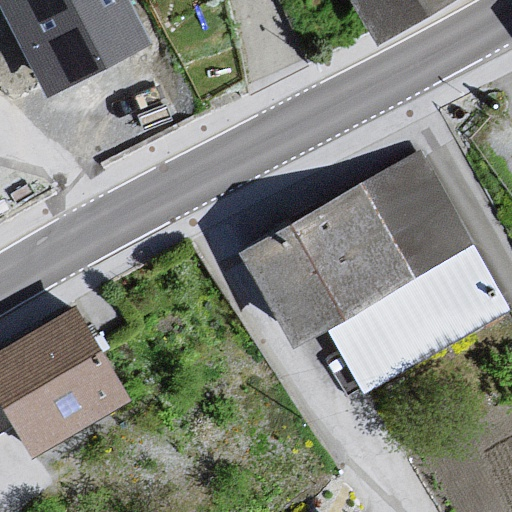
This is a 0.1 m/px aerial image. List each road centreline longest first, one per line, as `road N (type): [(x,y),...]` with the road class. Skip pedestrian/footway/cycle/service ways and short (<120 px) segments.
road 1 (secondary): [(0,284),(402,73)]
road 2 (residential): [(473,205),(402,73)]
road 3 (secondary): [(402,73),(511,12)]
